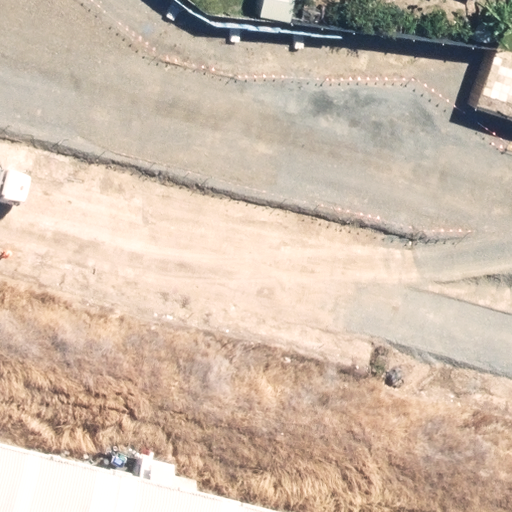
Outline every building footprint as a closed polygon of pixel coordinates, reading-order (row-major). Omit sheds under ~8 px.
[(386,39),(324,36),(322,71),(384,75),(386,39)] [(0,45),(0,155),(84,187),(120,90),(0,45)] [(410,122),(233,110),(231,133),(151,128),(144,229),(402,246),(410,122)] [(511,241),(506,263),(429,246),(404,367),(511,389),(511,241)] [(0,511),(231,511),(0,455),(0,511)]
